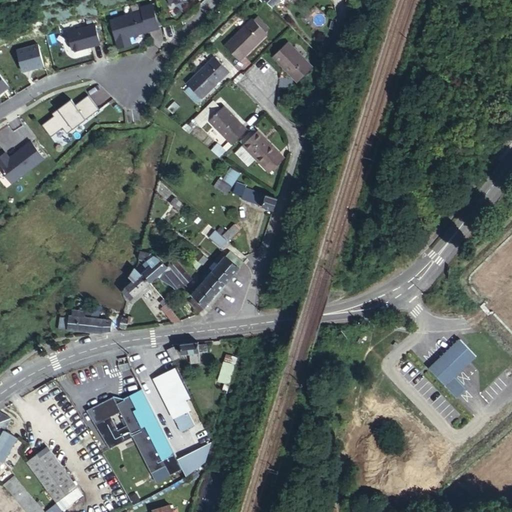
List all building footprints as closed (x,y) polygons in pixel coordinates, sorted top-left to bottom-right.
[(130,39),(159,31),(152,6),(140,10),(141,13),(114,21),(115,22),(110,23),(118,50),(132,47),(130,39)] [(266,34),(252,19),(224,46),(238,60),(266,34)] [(75,53),(100,47),(94,27),(67,35),(72,52),(75,53)] [(310,70),(286,44),(271,58),(294,84),(310,70)] [(16,53),(22,73),(35,69),(36,70),(44,68),(38,47),(16,53)] [(227,70),(214,55),(186,81),(199,95),(227,70)] [(0,95),(8,90),(0,78),(0,95)] [(67,136),(99,112),(88,97),(75,107),(71,102),(52,116),(54,118),(42,127),(51,139),(63,130),(67,136)] [(229,144),(245,130),(223,105),(206,120),(229,144)] [(260,168),(275,154),(254,131),(239,146),(260,168)] [(0,158),(0,170),(12,186),(44,161),(31,143),(9,160),(5,155),(0,158)] [(275,154),(260,168),(267,176),(283,162),(275,154)] [(239,175),(227,168),(215,188),(227,195),(239,175)] [(274,212),(278,201),(246,191),(242,199),(263,207),(262,208),(274,212)] [(238,231),(232,225),(222,235),(228,241),(238,231)] [(227,242),(216,231),(209,239),(221,249),(227,242)] [(207,259),(200,253),(195,259),(201,265),(207,259)] [(230,253),(226,258),(232,264),(237,259),(230,253)] [(150,257),(140,254),(138,261),(144,263),(150,257)] [(144,279),(150,285),(158,277),(167,269),(157,259),(154,258),(147,264),(146,263),(141,267),(145,271),(143,273),(146,277),(144,279)] [(226,258),(219,266),(232,278),(239,270),(232,264),(226,258)] [(201,265),(195,259),(190,265),(197,270),(201,265)] [(243,266),(243,264),(237,259),(232,264),(239,270),(243,266)] [(175,261),(168,267),(183,284),(190,278),(175,261)] [(232,278),(219,266),(213,273),(226,285),(232,278)] [(141,267),(136,272),(140,276),(143,273),(145,271),(141,267)] [(168,267),(167,269),(158,277),(161,282),(172,287),(175,290),(183,284),(168,267)] [(134,270),(128,278),(132,281),(143,292),(150,285),(144,279),(140,276),(136,272),(134,270)] [(213,273),(206,281),(220,293),(226,285),(213,273)] [(143,292),(132,281),(123,292),(132,301),(143,292)] [(193,296),(195,298),(205,310),(220,293),(206,281),(193,296)] [(205,310),(195,298),(188,303),(199,315),(205,310)] [(182,323),(167,305),(161,309),(173,323),(182,323)] [(77,332),(79,314),(72,313),(72,319),(69,318),(68,320),(60,320),(59,330),(77,332)] [(79,314),(77,332),(90,334),(91,321),(84,321),(85,315),(79,314)] [(119,329),(122,320),(117,317),(113,329),(119,332),(119,329)] [(122,320),(119,329),(126,331),(128,325),(131,326),(133,319),(129,318),(128,321),(122,320)] [(102,335),(112,333),(112,324),(91,321),(90,334),(102,335)] [(467,341),(436,369),(462,397),(472,389),(463,379),(484,360),(467,341)] [(199,343),(181,345),(182,355),(208,353),(208,345),(200,346),(199,343)] [(175,348),(168,351),(174,361),(180,358),(175,348)] [(232,380),(239,356),(228,353),(221,376),(232,380)] [(185,401),(183,398),(190,395),(175,365),(153,377),(172,415),(186,408),(183,402),(185,401)] [(168,467),(173,477),(184,471),(178,461),(142,391),(124,402),(125,403),(118,407),(114,400),(88,416),(111,454),(133,441),(154,475),(168,467)] [(186,408),(172,415),(180,431),(194,424),(186,408)] [(511,411),(441,479),(457,496),(511,442),(511,411)] [(0,413),(0,436),(0,437),(3,432),(10,420),(0,413)] [(3,432),(0,437),(0,461),(1,463),(3,464),(17,440),(3,432)] [(184,471),(186,475),(205,461),(209,446),(204,444),(184,455),(185,457),(178,461),(184,471)] [(30,468),(55,502),(75,488),(46,449),(27,463),(30,468)] [(41,511),(13,478),(4,486),(26,511),(41,511)] [(55,502),(61,510),(80,496),(75,488),(55,502)]
